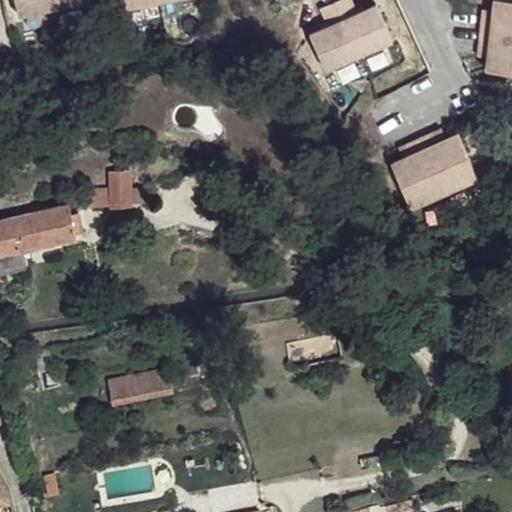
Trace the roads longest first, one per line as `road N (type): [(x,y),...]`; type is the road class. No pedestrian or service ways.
road 1 (residential): [(301,511),(302,505),(444,473),(463,451),(466,420),(434,371),(343,300)]
road 2 (residential): [(386,131),(464,95),(419,0)]
road 3 (track): [(343,300),(308,269),(188,224)]
